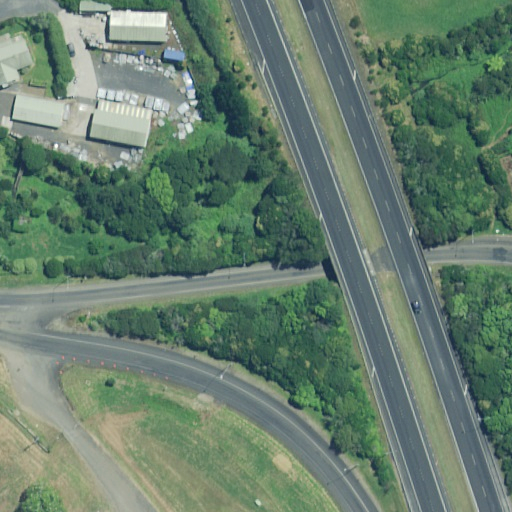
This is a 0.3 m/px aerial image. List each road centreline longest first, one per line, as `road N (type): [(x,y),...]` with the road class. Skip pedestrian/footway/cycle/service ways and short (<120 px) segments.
road 1 (motorway): [(431,511),(253,0)]
road 2 (motorway): [(308,0),(411,276),(484,511)]
road 3 (motorway): [(25,301),(455,254),(511,255)]
road 4 (motorway): [(362,511),(304,438),(245,393),(190,369),(25,339)]
road 5 (unclassified): [(25,339),(41,392),(142,511)]
